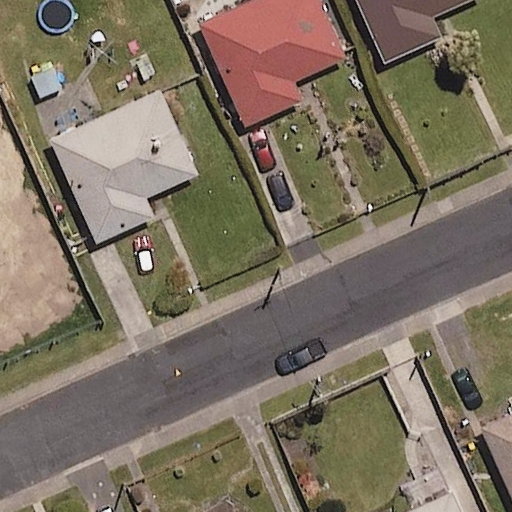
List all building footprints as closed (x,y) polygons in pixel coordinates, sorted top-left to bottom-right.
[(315,0),(218,0),(188,13),(234,118),(294,92),(285,72),(337,49),(315,0)] [(349,0),(374,55),(432,30),(422,9),(442,0),(349,0)] [(56,62),(25,74),(37,105),(68,93),(56,62)] [(151,82),(42,132),(89,233),(147,206),(139,190),(190,166),(151,82)] [(511,406),(507,409),(510,416),(480,430),(511,500),(511,406)] [(458,511),(450,493),(405,511),(458,511)]
